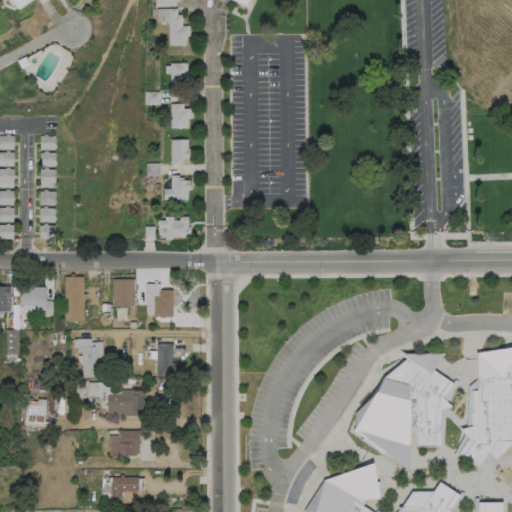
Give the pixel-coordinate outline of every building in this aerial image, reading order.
[(25,0),(13,9),(7,0),(25,0)] [(182,15),(182,27),(189,27),(189,35),(186,35),(186,46),(169,46),(169,23),(157,23),(153,23),(153,16),(157,16),(157,10),(177,10),(177,15),(182,15)] [(29,65),(22,69),(18,62),(26,58),(29,65)] [(187,64),(187,89),(170,89),(171,74),(166,74),(166,66),(170,66),(170,64),(187,64)] [(160,92),(160,105),(145,105),(145,92),(160,92)] [(190,109),(190,120),(187,120),(187,129),(170,129),(170,105),(183,104),(183,109),(190,109)] [(10,135),(10,137),(14,137),(14,150),(0,150),(0,136),(6,136),(6,135),(10,135)] [(48,135),(48,137),(55,137),(55,151),(40,151),(40,137),(44,137),(44,135),(48,135)] [(189,151),(189,160),(184,160),(184,162),(179,162),(179,165),(171,165),(171,140),(187,140),(188,151),(189,151)] [(14,153),(13,167),(0,167),(0,153),(6,153),(6,151),(10,151),(10,153),(14,153)] [(55,154),(55,167),(40,167),(40,154),(44,154),(44,152),(48,152),(48,154),(55,154)] [(159,164),(159,177),(146,177),(146,164),(159,164)] [(13,170),(13,183),(0,183),(0,170),(5,170),(5,168),(10,168),(10,170),(13,170)] [(55,170),(55,184),(40,184),(40,170),(44,170),(44,168),(48,168),(48,170),(55,170)] [(190,181),(190,191),(188,191),(188,200),(164,200),(164,190),(171,190),(171,176),(179,176),(179,179),(183,179),(183,181),(190,181)] [(9,190),(9,192),(13,192),(13,205),(0,205),(0,192),(5,192),(5,190),(9,190)] [(47,190),(47,192),(55,192),(55,206),(39,206),(39,192),(43,192),(43,190),(47,190)] [(13,209),(13,222),(0,222),(0,209),(5,209),(5,207),(9,207),(9,209),(13,209)] [(49,209),(55,209),(54,223),(39,223),(39,209),(43,209),(43,207),(49,207),(49,209)] [(174,221),(179,221),(179,217),(188,217),(188,239),(181,239),(181,238),(173,238),(173,240),(165,240),(165,229),(158,229),(158,221),(165,221),(165,217),(174,217),(174,221)] [(13,226),(12,240),(0,240),(0,226),(5,226),(5,224),(9,224),(9,226),(13,226)] [(47,224),(47,226),(54,226),(54,240),(39,240),(39,226),(43,226),(43,224),(47,224)] [(155,227),(154,241),(144,241),(145,227),(155,227)] [(86,295),(86,300),(83,300),(83,310),(86,310),(86,317),(83,317),(83,322),(65,322),(65,278),(83,278),(83,295),(86,295)] [(134,280),(134,307),(113,307),(112,280),(134,280)] [(34,285),(34,288),(45,288),(45,301),(53,301),(52,315),(44,315),(44,312),(37,312),(37,307),(20,306),(20,287),(28,288),(28,285),(34,285)] [(0,287),(10,287),(10,312),(0,312),(0,287)] [(173,291),(173,318),(154,318),(154,297),(158,297),(158,291),(173,291)] [(19,331),(19,354),(6,354),(6,331),(19,331)] [(91,340),(91,348),(98,348),(99,378),(82,379),(82,349),(74,349),(73,340),(91,340)] [(173,345),(173,375),(156,375),(157,344),(173,345)] [(511,444),(496,460),(488,454),(479,468),(458,454),(465,444),(472,433),(471,392),(477,391),(476,354),(511,348),(511,444)] [(440,404),(440,444),(440,446),(416,446),(416,444),(416,432),(408,432),(408,445),(409,469),(384,451),(382,455),(367,445),(361,441),(363,437),(354,430),(355,413),(375,393),(383,378),(406,360),(398,354),(443,354),(432,371),(453,384),(440,404)] [(137,391),(137,404),(143,404),(143,417),(108,417),(107,395),(121,395),(121,391),(137,391)] [(48,422),(48,427),(24,426),(24,422),(25,406),(45,407),(44,422),(48,422)] [(139,431),(140,445),(139,445),(139,448),(139,454),(136,454),(136,456),(116,457),(116,448),(116,444),(120,444),(120,436),(118,436),(118,432),(139,431)] [(372,464),(375,484),(379,482),(379,496),(377,495),(378,500),(367,500),(362,507),(370,511),(304,511),(323,481),(372,464)] [(137,478),(138,492),(122,492),(122,495),(121,495),(121,502),(111,502),(111,478),(137,478)] [(439,482),(459,496),(449,511),(399,511),(399,508),(401,508),(412,492),(432,492),(439,482)] [(478,511),(478,503),(502,503),(502,511),(478,511)]
